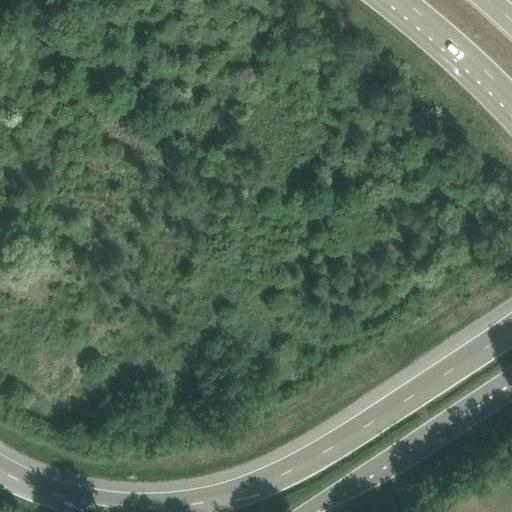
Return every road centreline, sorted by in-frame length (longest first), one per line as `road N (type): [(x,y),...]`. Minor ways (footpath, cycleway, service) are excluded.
road 1 (trunk): [(505,336),(306,465),(228,498),(120,510),(46,494),(0,472)]
road 2 (trunk): [(304,511),(511,377)]
road 3 (tertiary): [(402,0),(511,102)]
